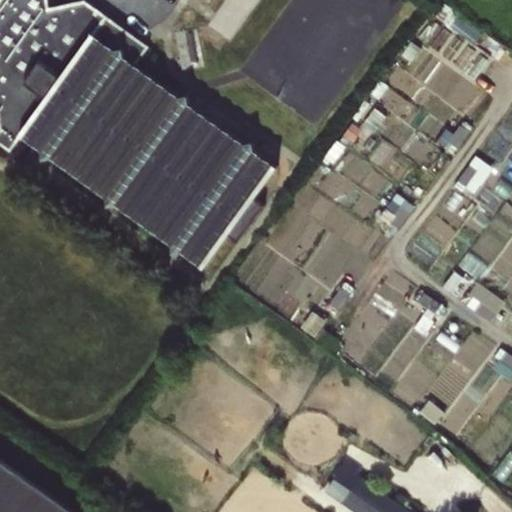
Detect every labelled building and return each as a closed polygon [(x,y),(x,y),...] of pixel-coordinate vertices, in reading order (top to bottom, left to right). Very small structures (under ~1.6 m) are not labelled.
[(0,0),(0,138),(10,145),(21,130),(41,145),(42,143),(51,149),(50,151),(106,191),(107,189),(117,196),(116,198),(171,237),(172,235),(181,241),(180,243),(204,260),(226,229),(236,236),(263,199),(253,192),(275,161),(252,144),(250,146),(241,140),(243,138),(188,99),(187,101),(177,94),(179,92),(134,59),(146,42),(88,0),(0,0)] [(232,38),(239,28),(238,28),(256,0),(229,0),(212,24),(232,38)] [(180,89),(179,92),(177,94),(187,101),(188,99),(189,97),(187,88),(180,89)] [(244,136),(243,138),(241,140),(250,146),(252,144),(253,143),(252,135),(244,136)] [(42,143),(41,145),(40,146),(41,153),(49,152),(50,151),(51,149),(42,143)] [(107,189),(106,191),(107,200),(115,199),(116,198),(117,196),(107,189)] [(179,244),(180,243),(181,241),(172,235),(171,237),(170,238),(171,247),(179,244)] [(74,511),(0,458),(0,511),(74,511)] [(421,511),(362,473),(343,502),(358,511),(421,511)]
